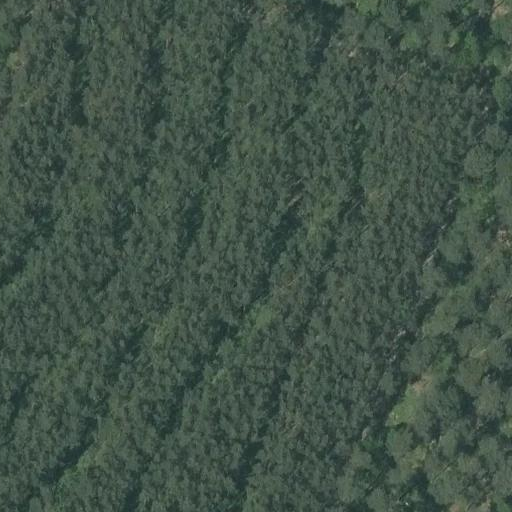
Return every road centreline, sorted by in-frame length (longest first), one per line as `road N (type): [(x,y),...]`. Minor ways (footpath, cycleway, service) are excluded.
road 1 (track): [(486,109),(333,511)]
road 2 (track): [(486,109),(199,0)]
road 3 (track): [(30,0),(0,135)]
